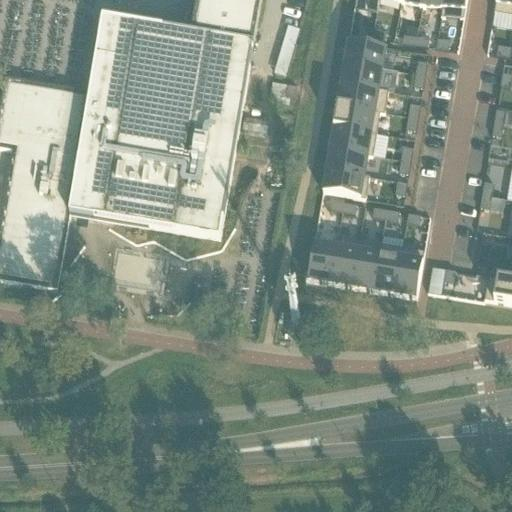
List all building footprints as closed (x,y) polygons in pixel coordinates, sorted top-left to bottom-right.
[(0,152),(12,155),(0,225),(0,284),(57,294),(70,218),(220,243),(261,0),(197,0),(191,36),(103,21),(90,96),(4,81),(0,106),(0,152)] [(422,0),(422,7),(442,10),(443,10),(444,0),(422,0)] [(442,10),(440,20),(441,20),(464,23),(467,0),(444,0),(443,10),(442,10)] [(511,0),(496,0),(494,17),(511,20),(511,0)] [(361,30),(359,40),(372,42),(374,32),(361,30)] [(374,32),(372,42),(385,44),(386,34),(374,32)] [(403,37),(402,47),(415,49),(416,39),(403,37)] [(416,39),(415,49),(427,51),(429,41),(416,39)] [(437,43),(436,53),(449,55),(450,45),(437,43)] [(346,57),(345,67),(382,74),(386,52),(371,49),(348,45),(347,51),(346,57)] [(498,50),(496,60),(509,62),(511,52),(498,50)] [(343,78),(341,89),(379,95),(379,94),(388,96),(394,97),(397,76),(382,74),(345,67),(344,73),(343,78)] [(417,67),(415,79),(425,81),(427,68),(417,67)] [(511,79),(502,78),(500,91),(510,93),(511,80),(511,79)] [(415,79),(413,92),(423,94),(425,81),(415,79)] [(287,89),(285,101),(294,102),(296,90),(287,89)] [(339,100),(337,110),(380,117),(380,118),(385,119),(385,118),(388,97),(388,96),(379,94),(379,95),(341,89),(340,94),(339,100)] [(410,109),(408,122),(418,124),(420,111),(410,109)] [(334,128),(334,132),(376,139),(380,118),(380,117),(337,110),(337,113),(334,128)] [(496,115),(494,128),(504,129),(506,116),(496,115)] [(408,122),(406,135),(416,136),(418,124),(408,122)] [(494,128),(492,140),(502,142),(504,129),(494,128)] [(331,148),(330,153),(368,160),(368,161),(373,162),(373,161),(376,139),(334,132),(332,143),(331,148)] [(403,152),(401,165),(410,167),(413,154),(403,152)] [(328,170),(327,175),(364,181),(365,180),(368,161),(368,160),(330,153),(329,164),(328,170)] [(401,165),(398,178),(408,180),(410,167),(401,165)] [(324,191),(323,197),(345,201),(365,204),(369,182),(369,181),(365,180),(364,181),(327,175),(325,185),(324,191)] [(397,187),(395,200),(405,201),(407,188),(397,187)] [(484,187),(482,200),(492,202),(494,189),(484,187)] [(482,203),(480,216),(490,218),(492,205),(482,203)] [(331,206),(329,216),(342,218),(344,208),(331,206)] [(344,208),(342,218),(355,220),(357,210),(344,208)] [(374,213),(372,223),(385,225),(387,215),(374,213)] [(387,215),(385,225),(398,227),(399,217),(387,215)] [(408,219),(406,229),(419,231),(421,221),(408,219)] [(310,274),(308,285),(314,286),(331,289),(337,251),(338,251),(339,247),(338,247),(315,243),(310,274)] [(481,246),(479,259),(489,260),(491,248),(481,246)] [(379,258),(373,296),(378,297),(384,298),(394,300),(402,253),(381,249),(380,249),(378,258),(379,258)] [(337,251),(331,289),(336,290),(341,291),(352,293),(358,255),(338,251),(337,251)] [(402,253),(394,300),(400,301),(405,302),(417,304),(422,270),(425,256),(402,253)] [(358,255),(352,293),(357,294),(363,295),(373,296),(379,258),(378,258),(358,255)] [(479,259),(477,272),(487,273),(489,260),(479,259)] [(446,274),(444,287),(453,289),(456,276),(448,275),(446,274)] [(511,285),(488,281),(484,305),(485,305),(511,309),(511,285)] [(304,316),(301,335),(313,337),(316,318),(304,316)]
